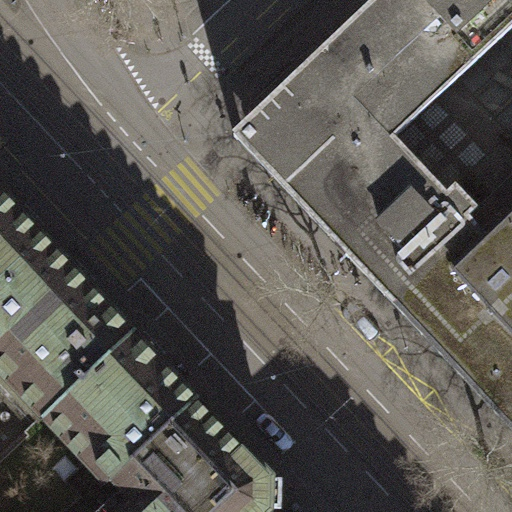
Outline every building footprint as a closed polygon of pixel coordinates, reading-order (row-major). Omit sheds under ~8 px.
[(511,0),(378,0),(234,137),(511,429),(511,143),(456,84),(511,31),(511,0)] [(511,31),(456,84),(511,143),(511,31)] [(0,194),(0,370),(46,418),(133,335),(0,194)] [(137,505),(129,511),(267,511),(269,510),(269,479),(133,335),(46,418),(108,484),(113,481),(137,505)] [(0,461),(46,418),(0,370),(0,461)]
